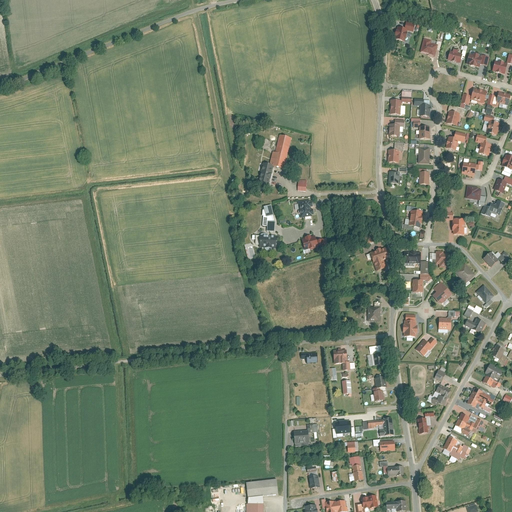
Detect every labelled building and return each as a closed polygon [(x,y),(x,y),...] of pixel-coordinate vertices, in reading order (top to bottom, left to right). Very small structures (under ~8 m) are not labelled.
[(408,29),(398,27),(395,39),(406,42),(408,29)] [(432,40),(424,38),(420,53),(436,57),(439,45),(432,43),(432,40)] [(463,54),(451,51),(449,60),(461,63),(463,54)] [(483,57),(470,54),(467,65),(480,68),(483,57)] [(508,64),(496,61),(493,71),(506,75),(508,64)] [(488,92),(475,88),(471,100),(485,104),(488,92)] [(511,95),(499,92),(497,102),(509,105),(511,95)] [(402,101),(391,100),(390,114),(401,115),(402,101)] [(431,106),(421,105),(420,116),(431,117),(431,106)] [(448,110),(462,114),(463,110),(449,105),(448,110)] [(461,114),(450,111),(447,124),(458,126),(461,114)] [(410,119),(411,125),(412,125),(412,128),(419,128),(419,119),(410,119)] [(501,124),(490,121),(487,132),(498,135),(501,124)] [(401,125),(390,125),(389,136),(400,137),(401,125)] [(431,127),(420,127),(420,139),(431,139),(431,127)] [(273,152),(270,165),(275,166),(286,169),(293,138),(280,135),(276,152),(273,152)] [(459,139),(449,137),(446,148),(456,151),(459,139)] [(268,149),(270,140),(261,139),(259,148),(268,149)] [(493,145),(481,142),(479,153),(490,156),(493,145)] [(431,148),(420,148),(419,164),(430,164),(431,148)] [(400,151),(389,150),(389,162),(400,163),(400,151)] [(508,157),(507,157),(502,167),(504,168),(502,172),(511,176),(511,173),(511,169),(511,170),(511,167),(511,156),(509,155),(508,157)] [(477,164),(464,162),(462,173),(476,176),(477,164)] [(270,165),(263,163),(258,183),(270,186),(275,166),(270,165)] [(400,173),(390,172),(389,183),(400,184),(400,173)] [(430,173),(421,172),(420,184),(430,185),(430,173)] [(508,183),(499,179),(495,190),(504,193),(508,183)] [(306,192),(307,181),(298,180),(297,191),(306,192)] [(479,188),(468,186),(466,198),(481,201),(482,190),(479,189),(479,188)] [(312,200),(299,202),(301,218),(314,216),(312,200)] [(497,205),(492,203),(489,211),(501,216),(505,204),(498,201),(497,205)] [(266,232),(272,232),(273,207),(262,206),(261,227),(266,227),(266,232)] [(452,213),(446,213),(447,206),(442,206),(442,220),(452,221),(452,213)] [(424,212),(412,210),(409,226),(422,227),(424,212)] [(465,219),(454,219),(454,223),(453,223),(453,231),(454,231),(454,235),(465,235),(465,219)] [(277,236),(261,235),(260,247),(277,248),(277,236)] [(316,235),(302,240),(306,251),(319,247),(316,235)] [(361,239),(366,245),(372,240),(367,235),(361,239)] [(370,253),(377,271),(388,268),(385,260),(391,257),(388,247),(370,253)] [(444,252),(436,251),(436,264),(440,264),(440,268),(450,268),(450,253),(444,253),(444,252)] [(422,252),(405,252),(405,263),(422,264),(422,252)] [(500,260),(492,252),(484,259),(492,268),(500,260)] [(476,275),(466,263),(456,272),(466,284),(476,275)] [(425,280),(414,280),(413,293),(424,293),(425,280)] [(438,293),(433,296),(441,305),(453,294),(442,282),(434,288),(438,293)] [(485,285),(477,292),(487,304),(495,296),(485,285)] [(482,309),(476,306),(475,308),(468,306),(464,316),(469,318),(472,312),(479,315),(482,309)] [(380,323),(381,307),(369,307),(369,322),(380,323)] [(452,318),(440,318),(440,330),(452,330),(452,318)] [(475,323),(469,319),(466,326),(482,333),(487,323),(477,318),(475,323)] [(417,321),(405,321),(405,337),(417,338),(417,321)] [(425,340),(417,350),(425,357),(434,347),(425,340)] [(370,355),(379,353),(378,346),(369,348),(370,355)] [(505,351),(496,347),(492,356),(500,361),(505,351)] [(347,351),(334,351),(335,364),(348,363),(347,351)] [(318,353),(307,353),(308,363),(318,362),(318,353)] [(383,353),(374,355),(376,367),(385,365),(383,353)] [(502,372),(490,365),(481,382),(491,387),(492,384),(494,385),(494,386),(499,388),(502,381),(498,379),(502,372)] [(328,369),(329,380),(336,380),(336,368),(328,369)] [(447,373),(440,370),(435,378),(442,382),(447,373)] [(386,377),(375,378),(377,389),(388,387),(386,377)] [(352,381),(343,381),(344,394),(353,393),(352,381)] [(451,390),(441,385),(436,392),(447,397),(451,390)] [(492,397),(475,388),(468,403),(476,408),(480,399),(489,404),(492,397)] [(384,390),(375,392),(376,402),(385,400),(384,390)] [(443,407),(447,398),(442,395),(437,404),(443,407)] [(502,401),(509,404),(511,398),(505,395),(502,401)] [(469,420),(461,416),(455,428),(464,432),(469,420)] [(393,418),(384,419),(385,436),(395,435),(393,418)] [(427,419),(418,419),(420,435),(429,433),(427,419)] [(336,434),(351,433),(350,422),(335,423),(336,434)] [(309,430),(293,432),(294,444),(310,442),(309,430)] [(470,447),(450,437),(443,450),(463,461),(470,447)] [(395,441),(381,442),(381,452),(396,451),(395,441)] [(358,452),(358,443),(346,443),(347,453),(358,452)] [(362,466),(353,467),(355,482),(365,480),(362,466)] [(404,467),(388,468),(388,477),(405,476),(404,467)] [(319,476),(309,477),(311,489),(321,488),(319,476)] [(246,511),(264,511),(264,499),(279,497),(277,481),(246,484),(247,501),(246,511)] [(377,496),(363,499),(365,510),(379,508),(377,496)] [(347,511),(346,500),(326,503),(327,511),(347,511)] [(407,501),(387,503),(387,510),(397,509),(397,511),(402,511),(408,511),(407,501)] [(474,503),(465,507),(467,511),(476,511),(478,511),(474,503)]
